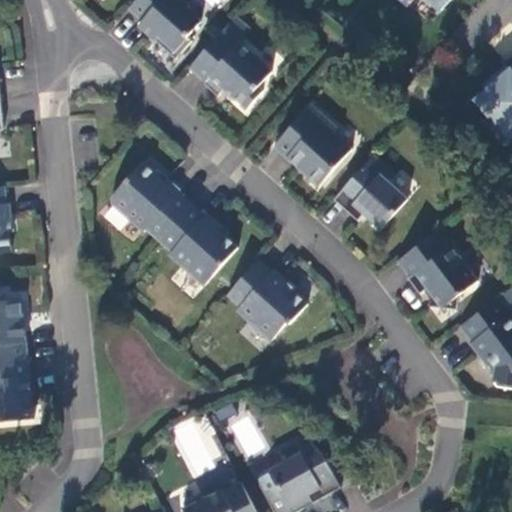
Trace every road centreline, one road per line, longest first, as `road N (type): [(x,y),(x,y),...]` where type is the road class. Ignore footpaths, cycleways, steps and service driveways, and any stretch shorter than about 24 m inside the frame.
road 1 (residential): [(53,34),(109,52),(323,243),(443,390),(451,405),(447,464),(431,495),(401,511)]
road 2 (residential): [(47,511),(83,472),(88,443),(53,34)]
